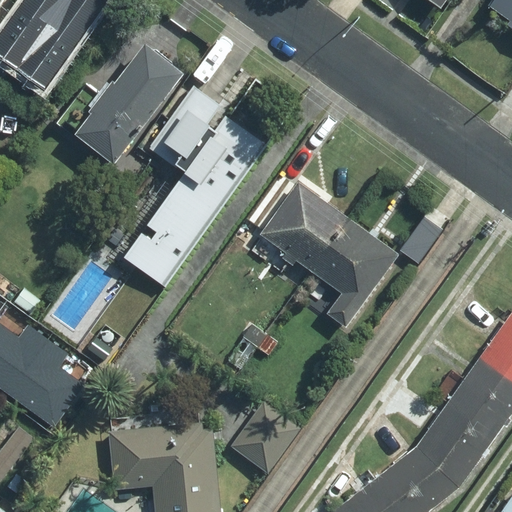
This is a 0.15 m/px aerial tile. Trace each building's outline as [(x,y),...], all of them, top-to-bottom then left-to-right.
[(67,0),(19,0),(0,27),(0,66),(13,75),(67,0)] [(110,0),(67,0),(13,75),(44,98),(113,1),(110,0)] [(504,19),(511,24),(511,0),(488,0),(486,3),(506,17),(504,19)] [(68,129),(104,158),(173,69),(136,40),(105,81),(103,79),(80,108),(83,109),(68,129)] [(188,84),(145,144),(171,163),(214,103),(188,84)] [(151,228),(144,238),(134,231),(117,253),(160,284),(161,284),(261,144),(218,113),(141,220),(151,228)] [(311,269),(346,220),(294,183),(258,232),(282,250),(279,255),(286,261),(291,255),(311,269)] [(444,231),(420,214),(394,251),(417,268),(444,231)] [(346,220),(311,269),(339,290),(324,310),(343,323),(393,255),(346,220)] [(37,302),(21,290),(11,302),(28,314),(37,302)] [(327,511),(424,511),(426,511),(423,507),(453,484),(511,401),(511,310),(510,309),(411,447),(327,511)] [(0,382),(7,387),(49,329),(30,316),(18,331),(0,317),(0,382)] [(255,346),(264,333),(250,324),(242,338),(255,346)] [(73,347),(49,329),(7,387),(54,422),(85,380),(61,362),(73,347)] [(264,333),(255,346),(268,354),(277,341),(264,333)] [(294,425),(259,401),(229,444),(264,469),(294,425)] [(0,478),(30,437),(0,415),(0,478)] [(195,421),(105,431),(111,486),(148,482),(151,511),(214,511),(206,427),(196,429),(195,421)] [(511,511),(511,488),(495,511),(511,511)]
